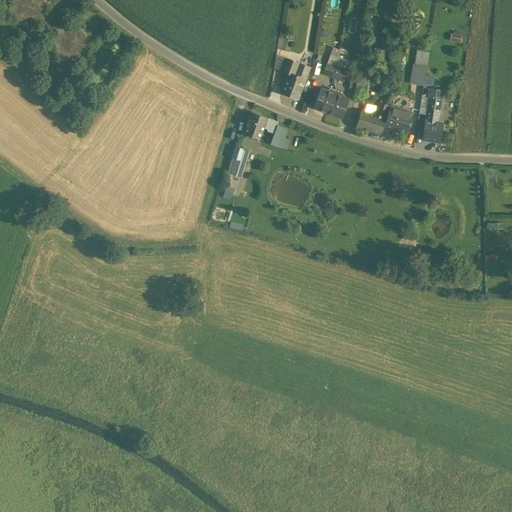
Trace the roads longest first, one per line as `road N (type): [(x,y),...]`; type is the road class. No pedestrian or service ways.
road 1 (unclassified): [(511,160),(410,153),(337,131),(209,76),(97,0)]
road 2 (track): [(243,93),(194,242),(112,244),(0,158)]
